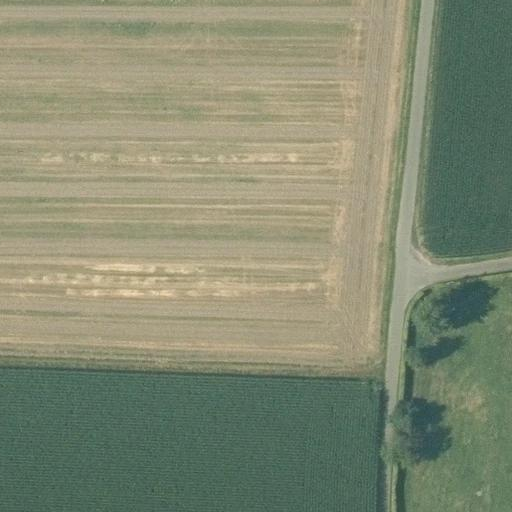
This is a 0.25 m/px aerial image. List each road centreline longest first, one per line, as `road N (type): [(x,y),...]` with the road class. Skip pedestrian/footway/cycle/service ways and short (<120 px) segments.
road 1 (unclassified): [(427,0),(384,511)]
road 2 (track): [(0,358),(394,361)]
